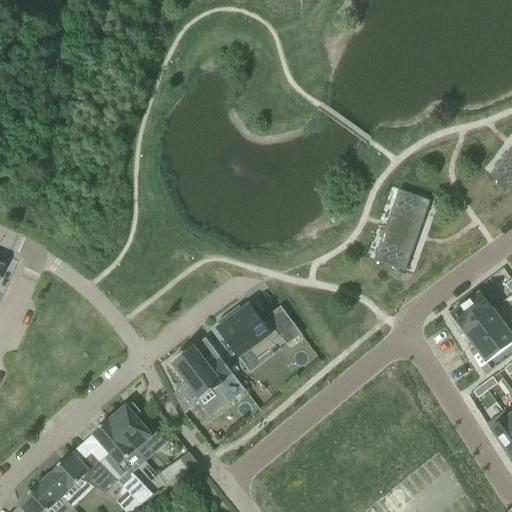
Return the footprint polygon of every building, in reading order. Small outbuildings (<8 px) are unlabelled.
[(511,145),(489,176),(511,192),(511,145)] [(398,191),(374,261),(405,272),(429,202),(398,191)] [(480,293),(450,315),(462,332),(492,310),(492,309),(480,293)] [(492,310),(462,332),(474,348),(509,322),(497,305),(492,309),(492,310)] [(239,307),(217,324),(220,328),(217,330),(224,339),(220,342),(231,358),(235,355),(238,359),(249,351),(256,360),(275,346),(271,342),(279,336),(287,346),(301,335),(280,307),(266,318),(267,319),(262,323),(259,320),(252,310),(245,315),(242,311),(239,307)] [(511,325),(509,322),(474,348),(486,364),(511,344),(511,325)] [(209,367),(194,348),(194,347),(170,364),(171,366),(171,365),(186,384),(178,390),(192,408),(217,389),(229,404),(245,392),(220,359),(209,367)] [(488,381),(483,385),(488,392),(497,385),(492,378),(488,381)] [(483,385),(473,392),(473,393),(478,399),(488,392),(483,385)] [(153,437),(150,435),(135,417),(140,413),(132,404),(127,408),(126,407),(109,421),(136,452),(145,463),(153,456),(144,445),(153,437)] [(511,406),(503,414),(511,426),(511,406)] [(511,426),(503,414),(487,425),(511,459),(511,426)] [(124,463),(136,452),(109,421),(92,435),(109,455),(99,463),(99,464),(118,483),(131,471),(124,463)] [(116,481),(99,464),(91,455),(81,464),(72,454),(45,480),(63,499),(81,481),(103,493),(116,481)] [(189,472),(180,460),(158,475),(167,487),(189,472)] [(48,511),(63,499),(45,480),(18,506),(23,511),(48,511)] [(133,511),(140,506),(131,493),(121,502),(127,511),(133,511)]
